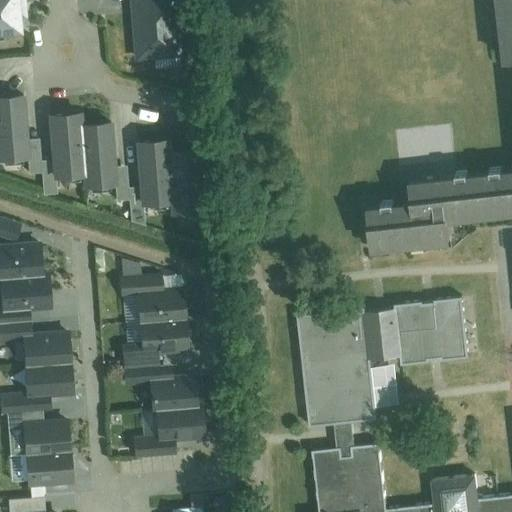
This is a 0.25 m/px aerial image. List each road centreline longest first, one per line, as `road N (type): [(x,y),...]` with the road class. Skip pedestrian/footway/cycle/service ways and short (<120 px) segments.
road 1 (residential): [(83,256),(106,483)]
road 2 (residential): [(57,0),(66,51),(103,90),(202,113)]
